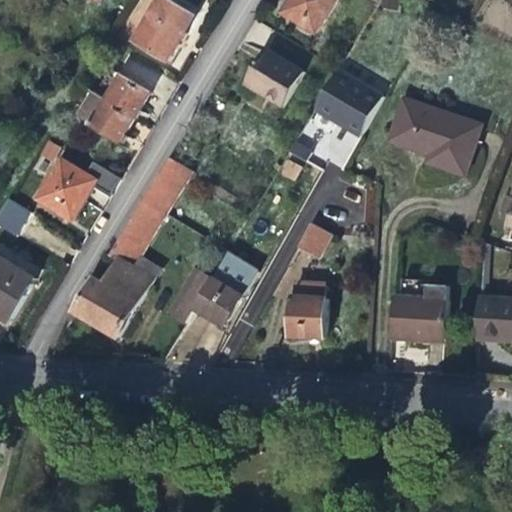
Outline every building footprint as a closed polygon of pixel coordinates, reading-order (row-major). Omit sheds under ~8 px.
[(170,0),(160,0),(153,12),(146,24),(136,40),(170,61),(180,43),(188,30),(183,28),(192,13),(170,0)] [(292,0),(284,14),(318,36),(339,0),(292,0)] [(140,20),(146,24),(153,12),(147,8),(140,20)] [(268,48),(247,85),(285,108),(307,72),(268,48)] [(364,137),(385,99),(339,72),(317,109),(328,116),(364,137)] [(124,74),(108,99),(137,117),(143,106),(152,91),(124,74)] [(129,130),(137,117),(108,99),(95,91),(80,115),(122,141),(129,130)] [(406,99),(393,142),(431,155),(430,160),(429,163),(467,177),(484,126),(406,99)] [(146,202),(167,215),(194,171),(173,158),(146,202)] [(98,180),(64,159),(39,199),(73,220),(88,195),(98,180)] [(285,160),(280,174),(296,180),(301,165),(285,160)] [(103,170),(96,187),(112,194),(120,177),(103,170)] [(32,211),(9,197),(1,211),(0,212),(0,225),(17,236),(32,211)] [(134,268),(167,215),(146,202),(113,257),(120,262),(107,283),(100,278),(78,313),(101,328),(121,340),(156,283),(134,268)] [(335,237),(313,225),(301,248),(322,260),(335,237)] [(1,244),(0,246),(0,254),(38,276),(42,269),(1,244)] [(0,315),(10,321),(38,276),(0,254),(0,315)] [(189,324),(198,309),(216,279),(198,269),(172,313),(189,324)] [(246,297),(216,279),(198,309),(213,318),(228,327),(246,297)] [(329,340),(332,298),(329,298),(329,287),(299,286),(298,297),(294,296),(293,338),(313,339),(329,340)] [(397,298),(395,341),(408,341),(415,342),(415,338),(449,341),(451,301),(397,298)] [(511,299),(483,299),(480,341),(511,343),(511,299)]
